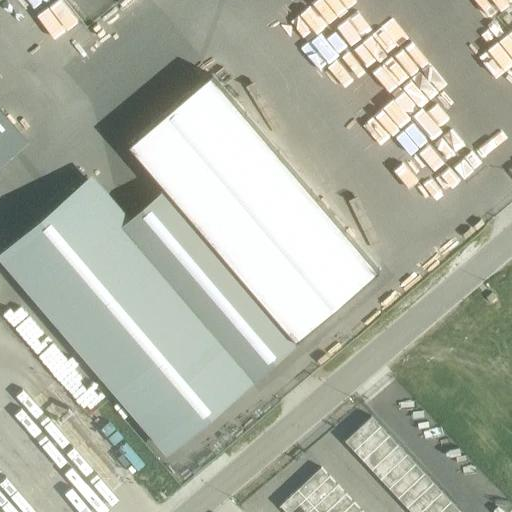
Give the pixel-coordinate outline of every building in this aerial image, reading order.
[(40,55),(52,50),(49,43),(55,40),(49,27),(31,35),(40,55)] [(0,161),(24,140),(0,111),(0,161)] [(233,117),(223,122),(234,143),(243,138),(233,117)] [(257,171),(246,179),(262,201),(273,193),(257,171)] [(84,182),(80,177),(50,203),(54,208),(1,253),(169,450),(252,380),(102,204),(103,204),(84,182)] [(231,231),(259,209),(243,188),(215,210),(231,231)] [(319,205),(309,209),(319,231),(329,227),(319,205)] [(385,227),(347,257),(356,268),(394,238),(385,227)] [(275,247),(291,259),(299,249),(282,237),(275,247)] [(282,273),(296,292),(315,278),(301,259),(282,273)] [(3,278),(0,280),(0,300),(17,320),(30,308),(3,278)] [(325,281),(283,301),(292,322),(303,318),(306,324),(338,310),(325,281)] [(511,318),(497,332),(511,347),(511,318)] [(371,415),(344,440),(353,449),(379,425),(371,415)] [(379,425),(353,449),(362,459),(388,434),(379,425)] [(388,434),(362,459),(371,468),(397,443),(388,434)] [(397,443),(371,468),(379,477),(405,453),(397,443)] [(405,453),(379,477),(388,487),(414,462),(405,453)] [(414,462),(388,487),(397,496),(423,471),(414,462)] [(321,468),(297,489),(306,498),(329,476),(321,468)] [(423,471),(397,496),(405,505),(432,481),(423,471)] [(329,476),(306,498),(314,507),(337,485),(329,476)] [(432,481),(405,505),(411,511),(416,511),(440,490),(432,481)] [(337,485),(314,507),(318,511),(324,511),(345,493),(337,485)] [(297,489),(280,506),(285,511),(290,511),(306,498),(297,489)] [(440,490),(416,511),(435,511),(449,499),(440,490)] [(345,493),(324,511),(342,511),(353,502),(345,493)] [(306,498),(290,511),(307,511),(314,507),(306,498)] [(449,499),(435,511),(454,511),(458,509),(449,499)] [(353,502),(342,511),(359,511),(361,511),(353,502)]
